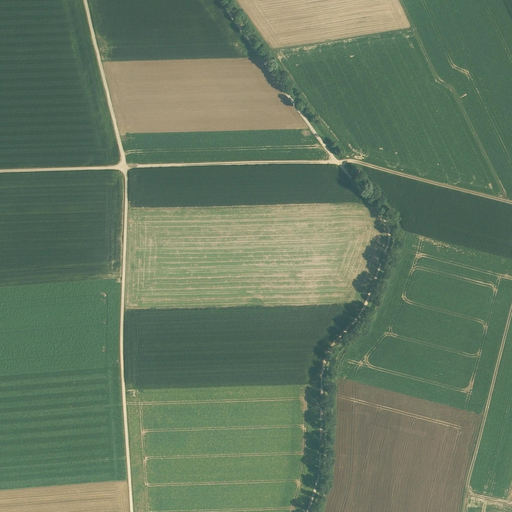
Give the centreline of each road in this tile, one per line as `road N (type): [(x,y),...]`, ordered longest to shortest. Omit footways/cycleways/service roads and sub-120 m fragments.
road 1 (track): [(220,0),(393,235),(364,318),(330,360),(312,511)]
road 2 (track): [(326,511),(339,371),(380,318),(405,232),(400,214),(236,0)]
road 3 (track): [(87,0),(127,170),(359,165),(511,205)]
road 4 (track): [(0,175),(127,170),(124,357),(134,511)]
road 5 (track): [(275,55),(417,32),(509,204)]
road 6 (track): [(467,511),(511,329)]
